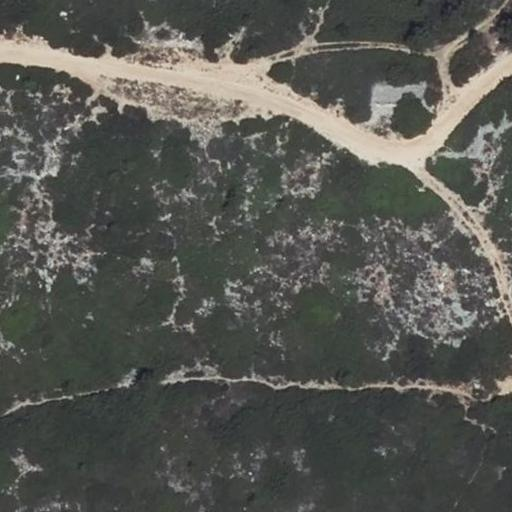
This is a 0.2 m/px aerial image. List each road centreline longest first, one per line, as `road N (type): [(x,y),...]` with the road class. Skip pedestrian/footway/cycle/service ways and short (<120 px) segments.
road 1 (track): [(511,68),(407,153),(217,73),(0,58)]
road 2 (track): [(233,78),(318,47),(441,48),(467,39),(511,0)]
road 3 (track): [(511,306),(461,209),(407,153)]
